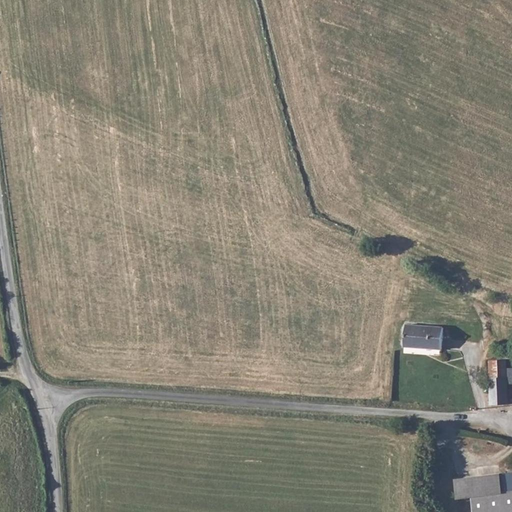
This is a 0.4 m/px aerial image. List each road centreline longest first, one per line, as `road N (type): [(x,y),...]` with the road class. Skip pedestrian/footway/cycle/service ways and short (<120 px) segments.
road 1 (unclassified): [(511,420),(39,394)]
road 2 (unclassified): [(0,208),(19,353),(39,394)]
